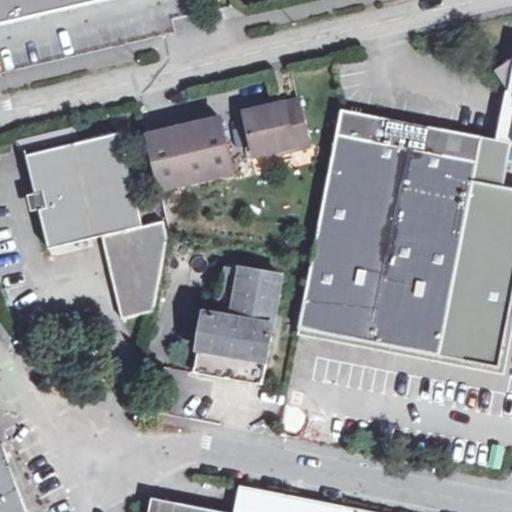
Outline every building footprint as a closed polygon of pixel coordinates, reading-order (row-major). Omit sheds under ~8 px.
[(0,0),(0,26),(116,0),(0,0)] [(511,56),(492,69),(501,83),(509,79),(511,62),(511,56)] [(507,92),(507,93),(511,93),(511,62),(509,79),(501,83),(507,92)] [(511,93),(507,93),(498,142),(503,143),(511,144),(511,93)] [(301,100),(284,105),(249,114),(260,155),(296,145),(297,148),(312,144),(301,100)] [(345,112),(302,327),(449,358),(501,368),(511,314),(511,190),(495,187),(503,143),(498,142),(345,112)] [(236,175),(223,121),(152,139),(165,192),(236,175)] [(48,209),(40,211),(50,251),(102,238),(122,321),(153,315),(167,240),(164,223),(144,228),(121,133),(27,156),(37,196),(44,194),(48,209)] [(37,196),(40,211),(48,209),(44,194),(37,196)] [(264,387),(283,278),(227,269),(217,318),(207,316),(197,374),(264,387)] [(0,511),(24,511),(0,448),(0,511)] [(205,511),(157,503),(155,511),(205,511)]
